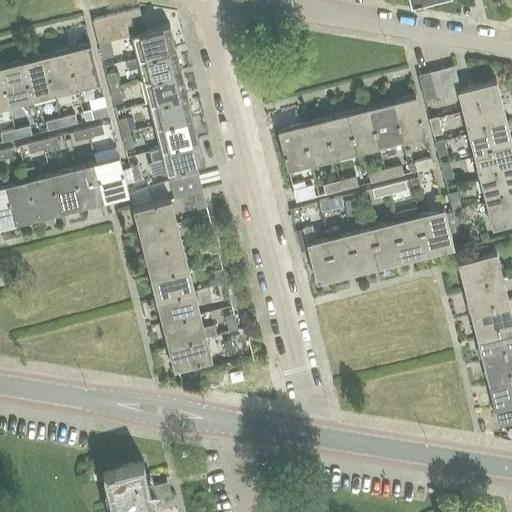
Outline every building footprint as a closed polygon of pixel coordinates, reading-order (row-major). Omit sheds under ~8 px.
[(132,34),(134,33),(143,31),(137,7),(126,10),(132,34)] [(121,37),(132,34),(126,10),(114,13),(121,37)] [(109,40),(121,37),(114,13),(103,16),(109,40)] [(104,41),(107,40),(109,40),(103,16),(92,19),(98,43),(104,41)] [(168,24),(143,31),(134,33),(140,55),(140,56),(172,48),(167,27),(168,26),(168,24)] [(104,41),(98,43),(102,57),(110,55),(113,54),(109,40),(107,40),(104,41)] [(99,79),(90,44),(89,45),(89,46),(67,52),(75,83),(97,78),(98,80),(99,79)] [(146,78),(178,70),(172,48),(140,56),(140,55),(125,59),(128,69),(143,65),(146,78)] [(45,57),(53,89),(75,83),(67,52),(45,57)] [(53,89),(45,57),(22,63),(30,95),(53,89)] [(0,68),(0,71),(7,101),(30,95),(22,63),(0,68)] [(443,68),(448,92),(460,89),(460,88),(454,65),(443,68)] [(437,95),(443,93),(448,92),(443,68),(431,71),(437,95)] [(152,102),(184,93),(178,70),(146,78),(152,102)] [(106,73),(109,88),(118,86),(114,71),(106,73)] [(437,95),(431,71),(418,74),(424,98),(437,95)] [(478,99),(498,94),(495,81),(496,81),(496,79),(460,88),(460,89),(448,92),(443,93),(445,101),(460,97),(463,109),(479,105),(478,99)] [(122,100),(118,86),(109,88),(113,103),(122,100)] [(159,125),(191,116),(184,93),(152,102),(159,125)] [(392,102),(401,137),(423,132),(423,134),(425,133),(415,94),(414,95),(414,96),(392,102)] [(484,123),(504,118),(498,94),(478,99),(479,105),(463,109),(469,132),(485,128),(484,123)] [(377,143),(379,143),(401,137),(392,102),(369,108),(377,143)] [(91,109),(93,118),(108,114),(106,105),(91,109)] [(355,149),(377,143),(369,108),(346,113),(355,149)] [(74,113),(60,117),(62,126),(77,122),(74,113)] [(332,154),(355,149),(346,113),(323,119),(332,154)] [(165,147),(196,139),(191,116),(159,125),(164,146),(165,147)] [(428,118),(433,135),(442,133),(438,116),(428,118)] [(60,117),(45,121),(47,130),(62,126),(60,117)] [(117,119),(121,135),(130,133),(126,117),(117,119)] [(469,132),(475,155),(491,151),(489,145),(509,140),(504,118),(484,123),(485,128),(469,132)] [(309,160),(310,160),(332,154),(323,119),(300,125),(309,160)] [(101,124),(88,127),(90,136),(103,133),(101,124)] [(29,125),(14,129),(16,137),(31,134),(29,125)] [(288,165),(309,160),(300,125),(279,130),(278,128),(277,129),(287,168),(288,167),(288,165)] [(88,127),(72,131),(74,140),(90,136),(88,127)] [(14,129),(0,132),(0,134),(2,141),(16,137),(14,129)] [(134,146),(130,133),(121,135),(125,149),(134,146)] [(56,135),(42,139),(44,148),(58,145),(56,135)] [(42,139),(26,143),(29,152),(44,148),(42,139)] [(202,160),(196,139),(165,147),(164,146),(149,150),(151,161),(167,156),(170,169),(169,169),(169,171),(204,161),(204,160),(202,160)] [(434,141),(438,155),(447,153),(443,139),(434,141)] [(495,168),(511,163),(511,150),(509,140),(489,145),(491,151),(475,155),(480,178),(496,174),(495,168)] [(0,159),(12,156),(10,147),(0,149),(0,159)] [(128,193),(122,167),(119,155),(117,155),(118,156),(96,161),(105,197),(127,191),(127,193),(128,193)] [(416,171),(432,166),(433,166),(431,157),(413,161),(416,171)] [(96,161),(95,161),(73,167),(82,203),(105,197),(96,161)] [(440,164),(444,179),(453,177),(449,161),(440,164)] [(133,181),(142,179),(138,163),(129,165),(133,181)] [(480,178),(486,201),(502,197),(501,191),(511,188),(511,163),(495,168),(496,174),(480,178)] [(401,164),(383,169),(386,178),(403,174),(401,164)] [(37,214),(60,208),(51,173),(36,177),(33,165),(23,167),(26,179),(28,179),(37,214)] [(73,167),(69,168),(51,173),(60,208),(82,203),(73,167)] [(383,169),(368,173),(370,182),(386,178),(383,169)] [(206,206),(198,177),(197,172),(169,179),(173,199),(193,194),(197,208),(206,206)] [(355,175),(338,180),(340,189),(357,185),(355,175)] [(292,189),(294,201),(315,196),(312,184),(305,186),(303,176),(290,180),(292,189)] [(14,220),(37,214),(28,179),(26,179),(5,185),(14,220)] [(406,189),(404,180),(404,179),(387,184),(390,193),(406,189)] [(338,180),(322,184),(324,193),(340,189),(338,180)] [(371,188),(374,197),(390,193),(387,184),(371,188)] [(5,185),(0,185),(0,223),(14,220),(5,185)] [(486,201),(492,225),(491,225),(491,226),(511,221),(511,188),(501,191),(502,197),(486,201)] [(447,193),(451,210),(460,207),(456,191),(447,193)] [(329,198),(318,201),(319,201),(321,211),(332,208),(329,198)] [(173,224),(173,223),(167,202),(169,201),(169,200),(134,209),(134,210),(136,210),(142,232),(173,224)] [(351,200),(344,201),(347,216),(354,214),(351,200)] [(423,226),(420,214),(419,214),(416,205),(392,212),(395,220),(397,220),(400,232),(395,233),(401,257),(424,251),(418,227),(423,226)] [(443,208),(420,214),(423,226),(418,227),(424,251),(452,244),(452,246),(453,246),(445,213),(445,212),(443,206),(442,207),(443,208)] [(455,211),(445,213),(450,231),(460,229),(455,211)] [(378,263),(401,257),(395,233),(400,232),(397,220),(395,220),(374,226),(377,237),(372,239),(378,263)] [(201,225),(205,239),(214,237),(210,222),(201,225)] [(179,246),(173,224),(142,232),(148,254),(179,246)] [(317,279),(333,275),(326,250),(331,249),(328,237),(316,240),(312,225),(302,227),(316,281),(317,280),(317,279)] [(374,226),(372,226),(351,231),(354,243),(349,244),(355,269),(378,263),(372,239),(377,237),(374,226)] [(333,275),(355,269),(349,244),(354,243),(351,231),(340,234),(339,227),(326,230),(328,237),(331,249),(326,250),(333,275)] [(460,229),(450,231),(453,246),(464,243),(460,229)] [(205,239),(208,254),(217,251),(214,237),(205,239)] [(185,269),(184,268),(179,246),(148,254),(154,277),(185,269)] [(501,276),(495,253),(496,253),(496,252),(457,262),(458,263),(459,262),(466,290),(487,285),(486,280),(501,276)] [(213,270),(217,286),(225,284),(221,268),(213,270)] [(191,293),(190,291),(185,269),(154,277),(160,301),(191,293)] [(507,299),(501,276),(486,280),(487,285),(466,290),(472,313),(493,308),(492,303),(507,299)] [(217,286),(220,299),(229,297),(225,284),(217,286)] [(166,323),(196,315),(191,293),(160,301),(166,323)] [(511,322),(511,319),(507,299),(492,303),(493,308),(472,313),(478,337),(499,332),(497,327),(511,322)] [(237,328),(233,313),(224,316),(228,330),(237,328)] [(166,323),(172,346),(202,338),(202,337),(216,333),(213,323),(199,327),(196,315),(166,323)] [(503,348),(511,346),(511,322),(497,327),(499,332),(478,337),(484,359),(504,354),(503,348)] [(243,351),(239,337),(230,339),(234,353),(243,351)] [(172,346),(177,366),(175,367),(175,368),(210,359),(210,358),(208,358),(202,338),(172,346)] [(511,371),(511,346),(503,348),(504,354),(484,359),(490,382),(510,377),(509,372),(511,371)] [(511,371),(509,372),(510,377),(490,382),(495,405),(511,400),(511,371)] [(511,400),(495,405),(499,419),(497,419),(497,421),(511,417),(511,400)] [(155,511),(154,509),(158,508),(155,497),(166,494),(164,485),(158,487),(155,484),(152,485),(149,473),(145,474),(142,461),(143,461),(142,460),(112,468),(112,467),(105,469),(106,469),(102,470),(102,472),(103,471),(112,511),(155,511)]
